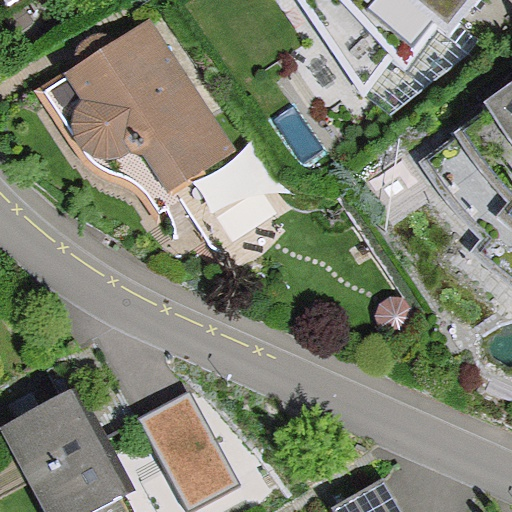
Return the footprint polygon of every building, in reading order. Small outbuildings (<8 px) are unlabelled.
[(0,0),(0,21),(30,0),(0,0)] [(303,0),(368,93),(395,56),(408,67),(442,26),(449,33),(474,0),(303,0)] [(167,198),(237,148),(153,22),(73,78),(88,101),(79,114),(79,128),(85,146),(96,156),(116,157),(140,152),(167,198)] [(511,89),(413,164),(455,228),(511,280),(511,89)] [(46,511),(90,511),(124,494),(72,395),(4,431),(46,511)] [(182,487),(211,477),(185,407),(157,418),(182,487)] [(334,511),(402,511),(383,479),(332,509),(334,511)]
